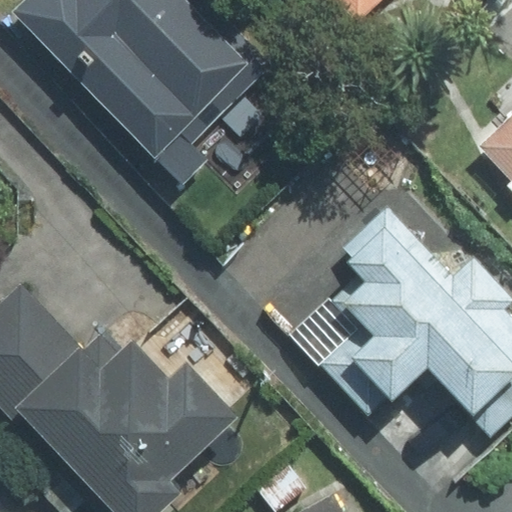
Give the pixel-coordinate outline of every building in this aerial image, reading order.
[(277,81),(204,0),(20,0),(16,3),(170,175),(277,81)] [(326,0),(353,29),(384,0),(326,0)] [(511,110),(477,145),(511,181),(511,110)] [(362,318),(311,358),(365,426),(432,373),(490,446),(511,429),(511,304),(413,179),(314,257),(362,318)] [(11,282),(0,292),(0,399),(105,511),(138,511),(254,404),(157,301),(88,365),(11,282)] [(335,511),(328,498),(301,511),(335,511)]
